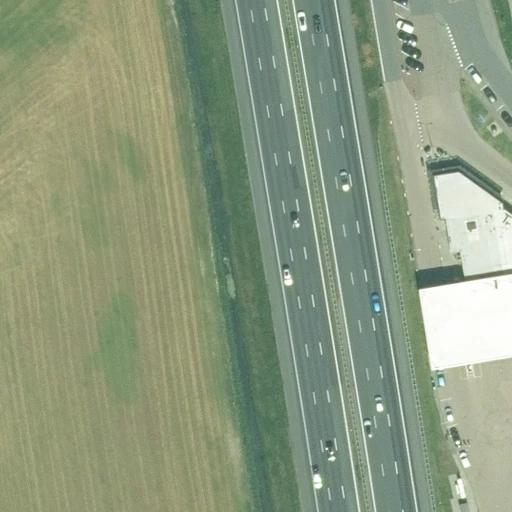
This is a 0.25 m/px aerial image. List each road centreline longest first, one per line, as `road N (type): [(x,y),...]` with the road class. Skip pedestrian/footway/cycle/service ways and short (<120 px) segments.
road 1 (motorway): [(396,511),(312,0)]
road 2 (motorway): [(256,0),(337,511)]
